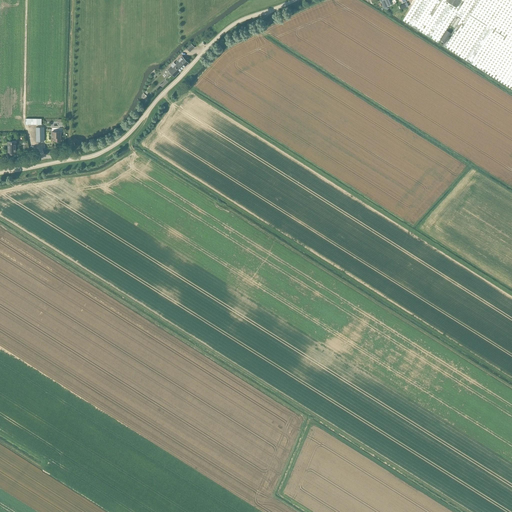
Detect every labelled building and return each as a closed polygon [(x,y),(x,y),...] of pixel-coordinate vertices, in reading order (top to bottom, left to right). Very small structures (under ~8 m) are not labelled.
[(443,46),(456,54),(473,65),(485,72),(511,89),(511,0),(415,0),(403,20),(438,43),(450,25),(455,28),(443,46)] [(444,43),(451,33),(447,30),(440,41),(444,43)] [(188,63),(182,56),(167,70),(174,76),(188,63)] [(44,141),(43,127),(36,127),(36,141),(44,141)] [(52,138),(54,138),(54,141),(60,141),(60,131),(52,131),(52,138)] [(8,141),(8,153),(16,153),(16,141),(8,141)]
